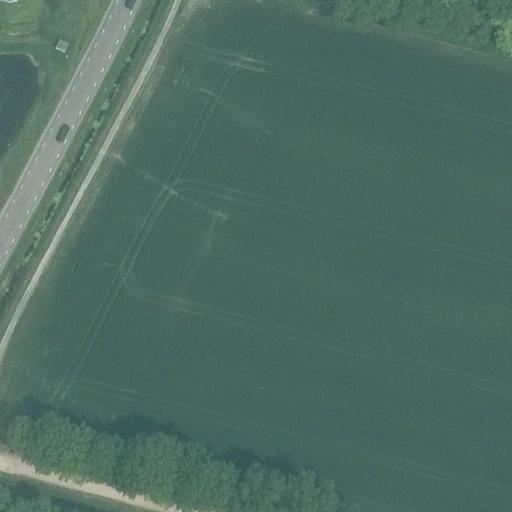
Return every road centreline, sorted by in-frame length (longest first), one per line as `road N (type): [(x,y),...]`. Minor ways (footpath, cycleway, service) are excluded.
road 1 (secondary): [(0,240),(127,0)]
road 2 (track): [(0,464),(180,511)]
